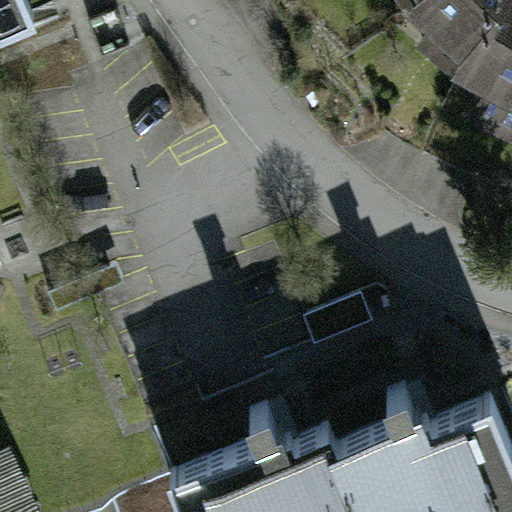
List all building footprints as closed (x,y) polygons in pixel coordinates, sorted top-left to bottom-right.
[(0,0),(0,26),(37,13),(32,0),(0,0)] [(401,0),(437,34),(425,46),(450,68),(455,58),(490,0),(401,0)] [(511,0),(490,0),(455,58),(489,73),(473,111),(509,128),(511,118),(511,0)] [(398,413),(334,439),(361,511),(511,511),(511,441),(491,391),(431,416),(422,395),(413,398),(405,379),(387,387),(398,413)] [(361,511),(334,439),(326,421),(294,434),(284,413),(276,416),(268,398),(250,405),(261,431),(172,468),(190,511),(361,511)] [(0,511),(39,511),(9,446),(0,450),(0,511)]
